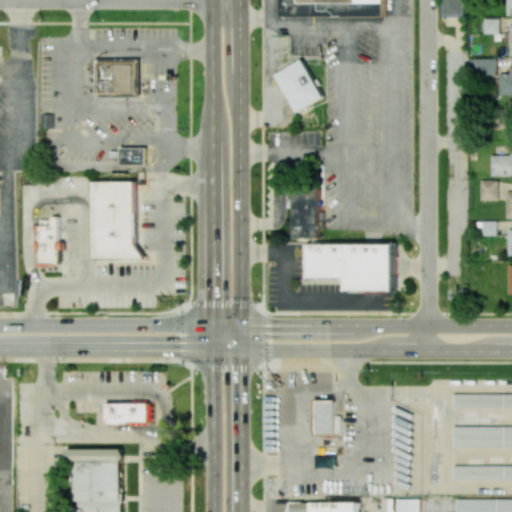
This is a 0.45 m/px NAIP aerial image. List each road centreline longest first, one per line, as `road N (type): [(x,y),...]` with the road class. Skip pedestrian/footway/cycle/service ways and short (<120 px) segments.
road 1 (residential): [(428,350),(427,0)]
road 2 (secondary): [(211,0),(213,325)]
road 3 (secondary): [(240,325),(240,0)]
road 4 (secondary): [(213,350),(511,350)]
road 5 (secondary): [(511,325),(240,325)]
road 6 (secondary): [(213,325),(0,324)]
road 7 (secondary): [(0,349),(213,350)]
road 8 (secondary): [(240,511),(240,325)]
road 9 (secondary): [(213,350),(214,511)]
road 10 (residential): [(80,0),(240,2)]
